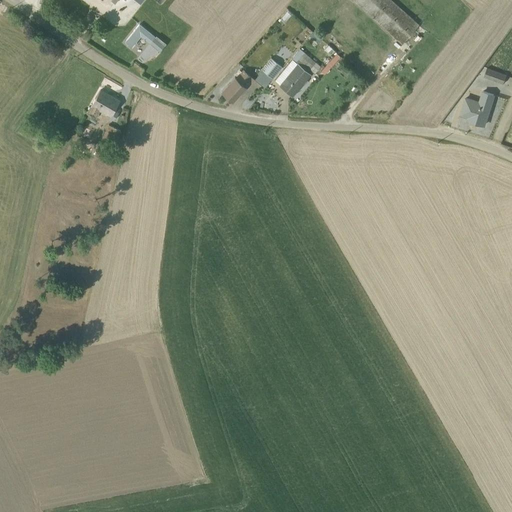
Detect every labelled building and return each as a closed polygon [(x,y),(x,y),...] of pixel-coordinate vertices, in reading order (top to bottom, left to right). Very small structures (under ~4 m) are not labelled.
[(418,22),(393,0),(354,0),(400,41),(418,22)] [(125,40),(126,41),(127,42),(130,45),(132,44),(134,41),(139,34),(148,42),(153,35),(138,23),(125,40)] [(313,71),(319,64),(297,46),(289,55),(296,61),(279,83),(291,93),(311,69),(313,71)] [(140,59),(151,56),(149,49),(138,52),(140,59)] [(325,71),(342,53),(338,49),(321,67),(325,71)] [(281,65),(270,55),(260,67),(271,77),(281,65)] [(506,73),(487,66),(484,74),(503,81),(506,73)] [(239,69),(221,89),(231,98),(243,85),(246,87),(254,78),(242,67),(240,69),(239,69)] [(484,123),(494,92),(482,88),(478,98),(466,94),(460,112),(468,115),(468,117),(484,123)] [(100,89),(86,113),(95,117),(99,110),(109,115),(118,99),(100,89)] [(108,123),(98,141),(108,146),(118,128),(108,123)]
